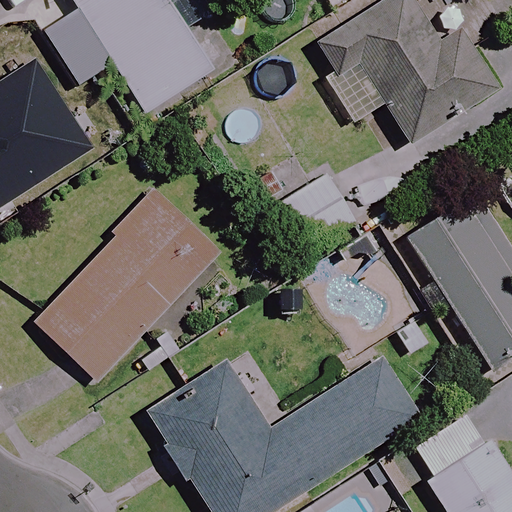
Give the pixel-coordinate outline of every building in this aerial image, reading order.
[(0,163),(111,100),(35,0),(14,0),(0,33),(0,163)] [(71,0),(88,26),(78,32),(95,57),(104,51),(128,89),(145,115),(210,73),(184,32),(209,16),(198,0),(71,0)] [(409,146),(498,94),(473,51),(496,38),(474,0),(391,0),(317,43),(335,74),(326,79),(352,125),(385,105),(409,146)] [(355,223),(327,176),(268,211),(296,258),(355,223)] [(219,254),(156,194),(34,323),(97,383),(219,254)] [(511,264),(511,255),(478,200),(410,242),(491,374),(511,361),(511,283),(503,270),(511,264)] [(276,511),(420,415),(381,357),(290,419),(256,368),(241,379),(232,366),(147,423),(163,447),(207,511),(276,511)] [(157,449),(131,409),(97,430),(123,471),(157,449)] [(510,511),(511,479),(491,447),(487,450),(466,417),(414,451),(434,482),(428,485),(445,511),(510,511)]
